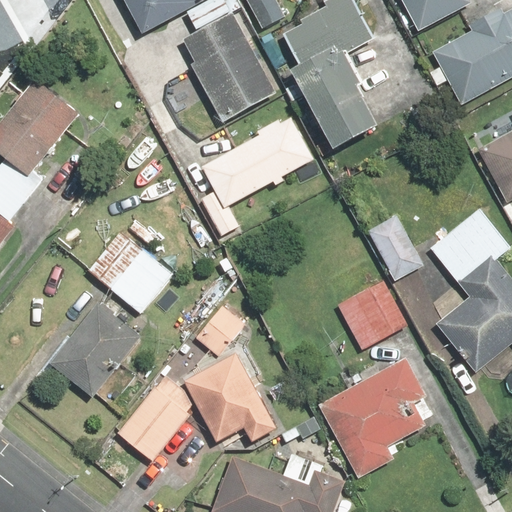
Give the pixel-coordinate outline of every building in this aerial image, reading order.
[(121,0),(143,37),(185,13),(196,32),(181,41),(193,63),(187,66),(221,126),(277,95),(232,15),(244,8),(238,0),(232,0),(226,4),(223,0),(121,0)] [(286,18),(276,0),(244,0),(261,31),(286,18)] [(303,25),(283,36),(298,64),(287,70),(332,151),(376,126),(355,88),(362,84),(347,56),(375,40),(352,0),(326,0),(323,2),(326,8),(301,22),(303,25)] [(400,0),(418,33),(470,6),(467,0),(400,0)] [(437,87),(447,82),(460,106),(511,78),(511,13),(508,16),(503,7),(468,26),(472,32),(432,54),(440,68),(430,73),(437,87)] [(40,192),(26,180),(81,115),(36,77),(0,118),(0,158),(2,160),(0,162),(0,251),(17,232),(10,227),(40,192)] [(298,188),(322,176),(292,118),(281,124),(279,121),(257,132),(258,135),(200,165),(214,192),(202,198),(223,241),(242,231),(228,205),(291,173),(298,188)] [(511,134),(478,152),(505,203),(511,199),(511,134)] [(511,247),(481,209),(430,250),(468,297),(436,323),(477,374),(511,344),(511,279),(497,261),(511,248),(511,247)] [(397,218),(368,233),(394,281),(423,266),(397,218)] [(124,229),(87,271),(141,317),(177,275),(124,229)] [(382,279),(337,306),(363,351),(409,324),(382,279)] [(144,338),(98,302),(48,365),(93,401),(144,338)] [(217,358),(247,325),(224,305),(195,338),(217,358)] [(177,388),(182,382),(217,445),(243,430),(253,446),(279,431),(235,356),(200,375),(192,369),(199,360),(181,345),(148,386),(154,390),(118,434),(152,462),(190,415),(187,412),(192,404),(177,388)] [(361,384),(318,408),(357,478),(396,456),(391,447),(426,428),(423,424),(434,418),(402,361),(382,373),(377,364),(356,375),(361,384)] [(322,432),(314,416),(281,434),(286,444),(276,449),(281,460),(310,444),(307,440),(322,432)] [(334,511),(346,482),(312,468),(289,459),(283,475),(234,456),(211,511),(334,511)]
